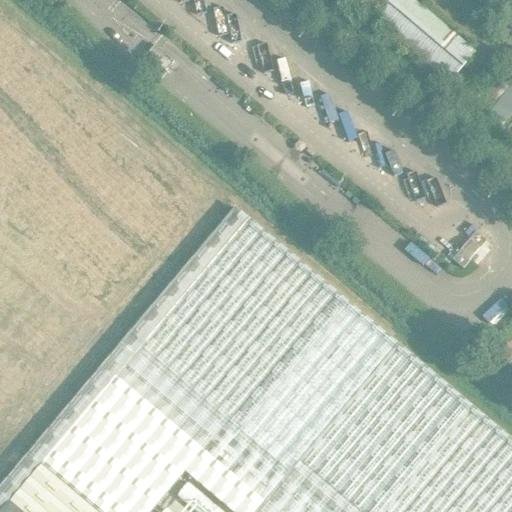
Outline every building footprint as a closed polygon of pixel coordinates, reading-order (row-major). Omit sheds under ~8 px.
[(347,0),(370,19),(385,0),(347,0)] [(391,0),(373,21),(450,86),(477,55),(411,0),(391,0)] [(503,40),(511,31),(511,11),(494,31),(503,40)] [(511,511),(511,444),(393,345),(249,222),(0,12),(0,511),(2,511),(41,466),(95,511),(152,511),(185,473),(230,511),(511,511)] [(174,62),(155,46),(146,56),(165,72),(174,62)] [(497,116),(511,95),(511,70),(503,84),(495,78),(478,101),(492,111),(492,112),(497,116)] [(476,235),(470,242),(481,251),(487,244),(476,235)] [(452,261),(463,270),(469,262),(459,253),(454,259),(452,261)] [(509,365),(511,361),(511,352),(499,342),(492,352),(509,365)] [(95,511),(41,466),(2,511),(95,511)]
